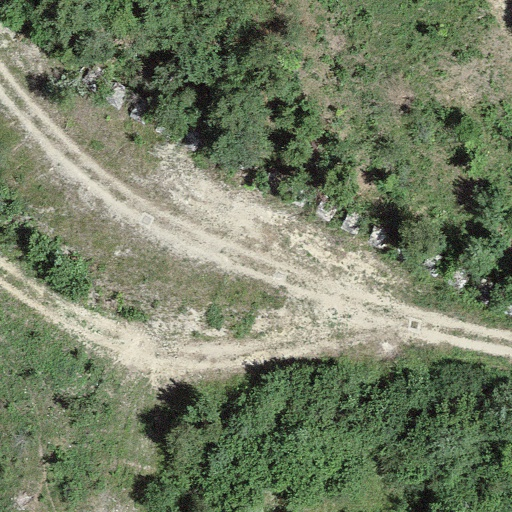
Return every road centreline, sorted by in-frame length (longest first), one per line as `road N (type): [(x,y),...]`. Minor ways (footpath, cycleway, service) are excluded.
road 1 (track): [(511,351),(335,305),(174,232),(47,133),(0,75)]
road 2 (track): [(432,333),(195,362),(87,331),(0,270)]
